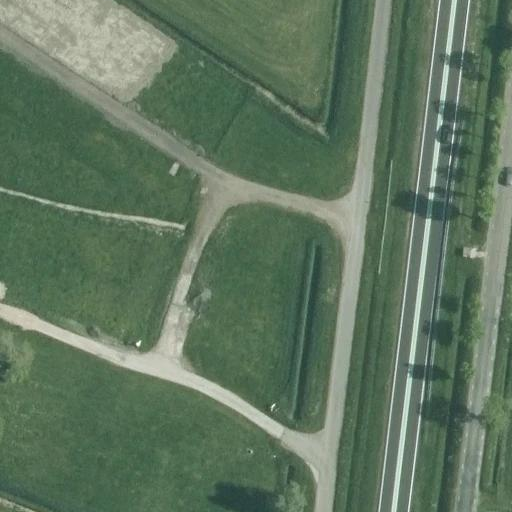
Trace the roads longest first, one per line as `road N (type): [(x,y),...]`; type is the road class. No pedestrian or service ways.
road 1 (trunk): [(394,511),(454,0)]
road 2 (tertiary): [(466,511),(511,129)]
road 3 (unclassified): [(323,511),(359,216)]
road 4 (unclassified): [(385,0),(359,216)]
